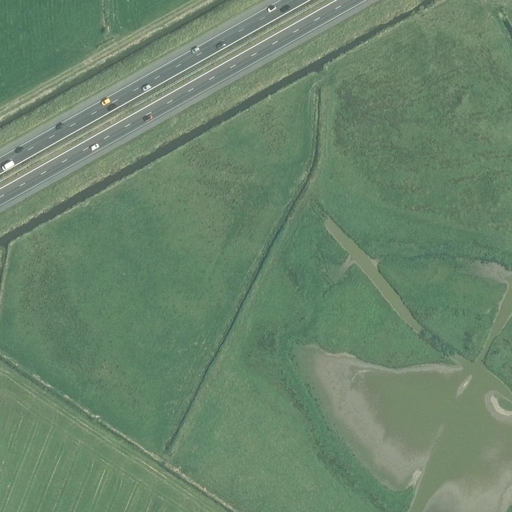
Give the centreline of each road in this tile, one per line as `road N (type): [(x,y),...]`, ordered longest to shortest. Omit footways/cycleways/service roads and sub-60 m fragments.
road 1 (track): [(511,240),(311,193),(251,311),(236,374),(320,511)]
road 2 (motorway): [(0,197),(352,0)]
road 3 (motorway): [(295,0),(0,165)]
road 4 (unclassified): [(0,113),(201,0)]
